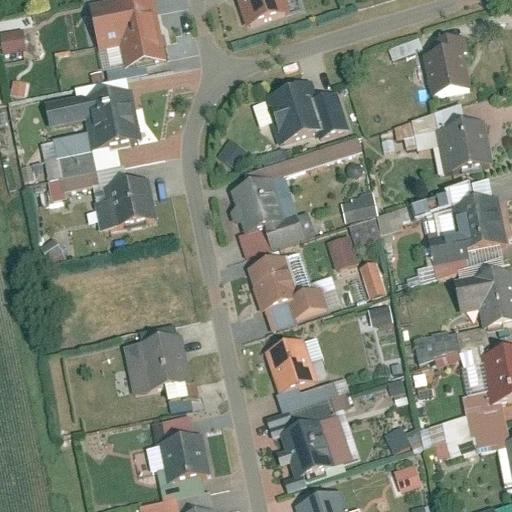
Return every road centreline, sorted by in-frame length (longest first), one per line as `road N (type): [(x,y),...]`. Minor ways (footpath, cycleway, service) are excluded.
road 1 (residential): [(267,511),(193,148),(214,60)]
road 2 (residential): [(214,60),(450,0)]
